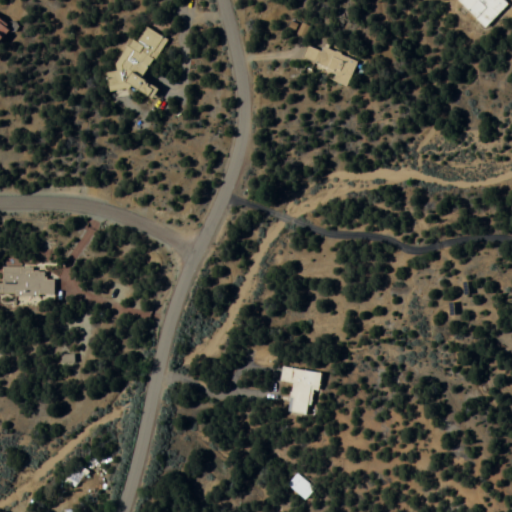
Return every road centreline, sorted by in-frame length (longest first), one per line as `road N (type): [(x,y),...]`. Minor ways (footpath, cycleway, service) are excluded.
road 1 (residential): [(120,511),(168,308),(194,250)]
road 2 (residential): [(194,250),(225,184),(238,96),(226,0)]
road 3 (residential): [(194,250),(136,221),(78,206),(0,203)]
